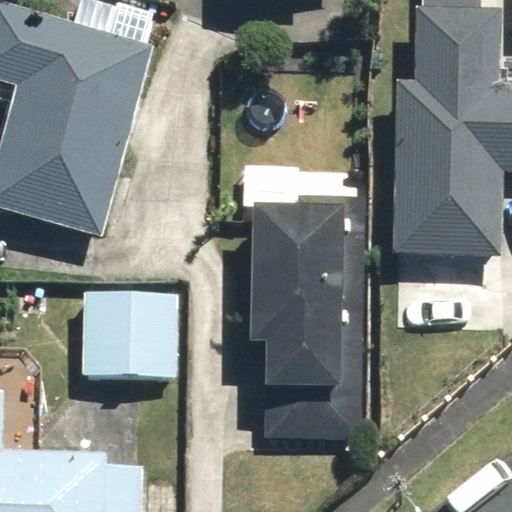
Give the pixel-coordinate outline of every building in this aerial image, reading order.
[(216,0),(216,9),(308,9),(308,0),(216,0)] [(146,58),(0,20),(0,97),(7,100),(0,127),(0,227),(97,252),(146,58)] [(410,96),(389,96),(384,264),(493,267),(495,179),(511,179),(511,89),(490,88),(492,24),(412,22),(410,96)] [(364,177),(247,173),(241,361),(259,362),(257,401),(288,402),(287,446),(354,448),(364,177)] [(175,301),(79,299),(77,385),(173,387),(175,301)] [(0,511),(138,511),(140,481),(95,479),(95,462),(0,458),(0,511)]
